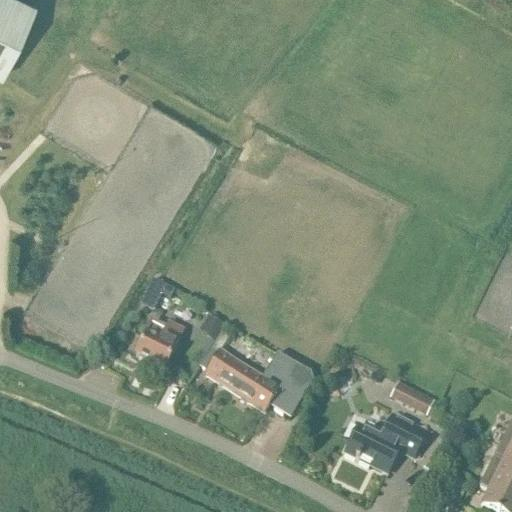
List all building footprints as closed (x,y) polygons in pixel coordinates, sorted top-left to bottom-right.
[(28,0),(0,0),(0,75),(2,77),(37,4),(28,0)] [(153,283),(148,292),(161,299),(169,303),(174,294),(174,293),(162,287),(153,283)] [(208,319),(198,335),(215,346),(225,330),(208,319)] [(151,324),(135,358),(164,372),(183,333),(167,326),(165,331),(151,324)] [(201,366),(199,369),(207,375),(205,377),(265,415),(269,409),(289,422),(298,408),(312,385),(310,377),(296,369),(276,358),(269,369),(260,384),(237,369),(218,357),(211,352),(210,352),(201,366)] [(412,394),(407,405),(427,415),(433,404),(412,394)] [(392,417),(381,439),(358,428),(344,457),(369,469),(370,468),(388,476),(401,451),(415,458),(427,434),(392,417)] [(493,460),(479,489),(488,493),(480,509),(487,511),(511,511),(511,444),(502,464),(493,460)]
